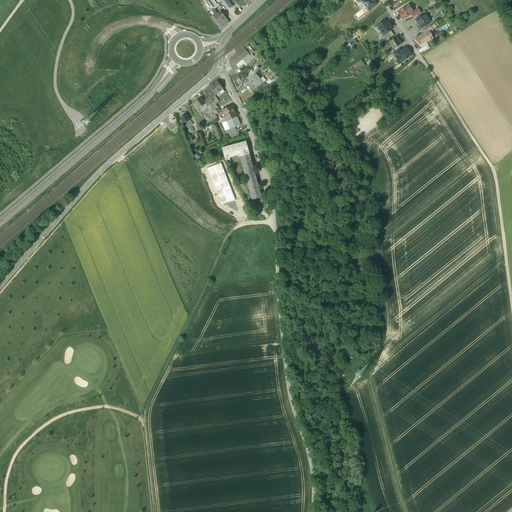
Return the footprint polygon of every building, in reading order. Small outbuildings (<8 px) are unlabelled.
[(205,0),(207,3),(208,3),(212,8),(214,7),(210,1),(211,0),(205,0)] [(227,0),(222,0),(221,1),(228,10),(232,7),(227,0)] [(235,0),(235,1),(234,1),(236,4),(240,8),(242,6),(243,8),(245,6),(244,5),(246,3),(243,0),(235,0)] [(361,3),(368,11),(377,4),(373,0),(363,0),(361,2),(361,3)] [(408,5),(404,8),(405,9),(399,13),(402,19),(409,15),(409,16),(411,14),(413,13),(412,12),(408,5)] [(418,9),(412,12),(413,13),(411,14),(413,18),(417,16),(421,13),(418,9)] [(221,12),(218,15),(217,14),(213,16),(219,24),(226,19),(221,12)] [(418,18),(416,20),(418,23),(419,25),(421,28),(430,23),(425,14),(418,18)] [(226,19),(219,24),(222,28),(229,23),(226,19)] [(387,24),(385,21),(378,26),(384,35),(390,30),(391,30),(390,28),(391,27),(389,23),(387,24)] [(383,35),(384,35),(378,26),(375,28),(381,37),(383,35)] [(390,30),(384,35),(383,35),(387,41),(394,36),(390,30)] [(424,34),(416,39),(420,47),(430,40),(429,38),(430,37),(431,36),(428,31),(424,34)] [(397,38),(389,43),(391,46),(394,49),(401,44),(397,38)] [(389,43),(382,48),(384,51),(391,46),(389,43)] [(244,49),(231,59),(232,60),(229,63),(231,66),(235,63),(236,65),(236,64),(239,62),(242,60),(245,63),(247,65),(253,60),(250,56),(254,53),(251,49),(251,50),(248,47),(245,50),(244,49)] [(401,52),(395,56),(396,58),(396,60),(398,61),(400,63),(411,55),(410,53),(410,52),(409,50),(408,50),(406,48),(401,52)] [(231,66),(230,67),(234,72),(239,68),(236,64),(236,65),(235,63),(231,66)] [(360,63),(352,68),(355,72),(362,67),(360,63)] [(256,74),(255,74),(251,78),(254,81),(256,84),(259,82),(261,84),(263,83),(260,79),(257,76),(256,74)] [(217,81),(211,87),(211,86),(205,92),(209,97),(210,99),(211,99),(219,92),(222,90),(222,89),(219,86),(220,85),(217,81)] [(254,81),(247,86),(252,92),(261,84),(259,82),(256,84),(254,81)] [(239,96),(242,102),(252,97),(249,91),(239,96)] [(218,109),(211,99),(210,99),(209,97),(206,100),(209,106),(213,112),(218,109)] [(203,101),(201,98),(194,103),(201,111),(207,106),(205,104),(203,102),(203,101)] [(386,105),(382,109),(388,116),(393,112),(386,105)] [(232,107),(222,111),(227,121),(237,116),(232,107)] [(220,112),(218,113),(229,140),(239,136),(237,132),(230,135),(228,130),(230,129),(227,121),(222,111),(220,112)] [(190,120),(185,114),(180,119),(182,121),(180,122),(182,125),(184,124),(184,125),(185,125),(188,129),(192,126),(188,122),(190,120)] [(237,116),(227,121),(230,129),(235,127),(234,125),(239,123),(237,116)] [(215,125),(212,126),(219,140),(222,138),(215,125)] [(235,127),(230,129),(228,130),(230,135),(237,132),(235,127)] [(246,141),(222,148),(225,160),(230,158),(229,156),(241,153),(242,156),(249,155),(249,153),(246,141)] [(242,156),(240,157),(252,200),(261,198),(249,154),(249,155),(242,156)]
